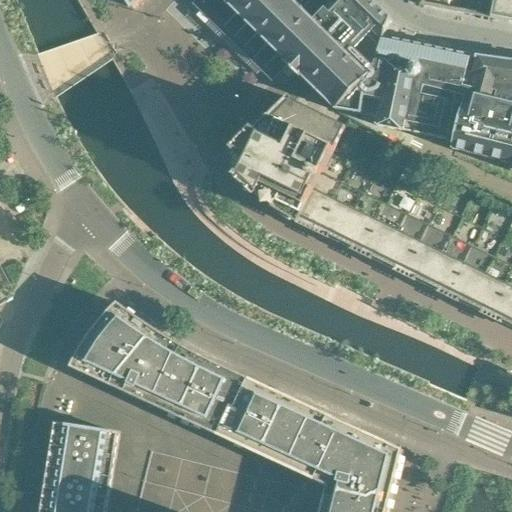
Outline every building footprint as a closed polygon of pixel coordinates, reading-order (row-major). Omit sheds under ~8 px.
[(127,0),(134,9),(143,0),(127,0)] [(384,40),(390,20),(371,1),(372,1),(371,0),(351,0),(341,11),(329,0),(197,0),(194,4),(273,82),(282,72),(290,79),(296,73),(300,78),(300,80),(302,80),(302,77),(306,81),(306,80),(318,93),(319,94),(333,107),(332,107),(334,108),(336,110),(335,110),(337,112),(370,77),(375,63),(359,47),(368,37),(376,44),(372,47),(378,54),(384,40)] [(329,0),(341,11),(351,0),(329,0)] [(511,22),(511,0),(424,0),(423,2),(421,6),(511,22)] [(458,126),(473,74),(468,73),(472,58),(466,57),(448,53),(448,52),(413,45),(413,46),(389,40),(388,41),(384,40),(378,54),(375,63),(370,77),(337,112),(351,114),(379,119),(377,127),(448,141),(452,124),(458,126)] [(511,61),(503,60),(502,62),(477,59),(477,60),(473,74),(458,126),(452,150),(511,165),(511,172),(511,173),(511,172),(511,61)] [(323,174),(346,128),(291,101),(289,99),(235,153),(234,155),(233,156),(233,158),(232,159),(231,159),(231,162),(232,162),(232,163),(232,165),(232,166),(232,168),(233,170),(232,170),(233,172),(236,175),(239,178),(259,197),(276,209),(299,224),(323,174)] [(511,267),(323,174),(299,224),(511,327),(511,267)] [(12,298),(0,275),(0,306),(4,304),(3,302),(12,298)] [(25,511),(388,511),(404,451),(353,428),(277,393),(272,390),(248,379),(223,367),(217,365),(196,354),(145,323),(135,316),(128,311),(119,304),(102,298),(98,303),(93,308),(86,316),(80,324),(74,333),(68,342),(63,351),(58,361),(55,369),(52,376),(49,384),(46,392),(44,401),(40,421),(25,511)]
